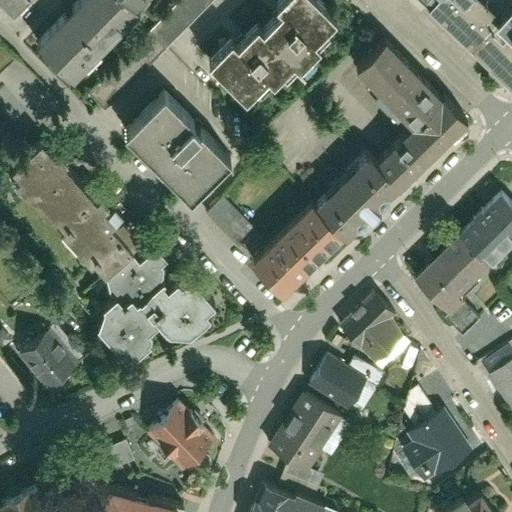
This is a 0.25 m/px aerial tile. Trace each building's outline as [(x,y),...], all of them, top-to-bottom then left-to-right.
[(76,0),(36,41),(71,75),(144,0),(76,0)] [(172,0),(90,85),(106,101),(203,0),(172,0)] [(227,34),(206,56),(243,92),(264,70),(271,77),(278,69),(284,74),(296,61),(302,67),(312,56),(307,51),(316,41),(311,36),(333,12),(321,0),(273,0),(279,4),(260,24),(255,18),(234,40),(227,34)] [(511,0),(421,0),(506,79),(511,73),(511,0)] [(358,67),(413,123),(439,98),(384,42),(358,67)] [(129,128),(192,191),(228,155),(165,92),(129,128)] [(464,124),(439,98),(413,123),(370,163),(391,185),(396,188),(464,124)] [(35,137),(6,164),(15,173),(10,178),(101,275),(127,250),(136,242),(100,204),(104,200),(95,191),(91,195),(58,161),(62,157),(53,148),(49,152),(35,137)] [(364,156),(309,208),(337,237),(391,185),(370,163),(364,156)] [(511,210),(493,192),(455,232),(486,262),(511,233),(511,210)] [(241,211),(224,195),(209,210),(226,226),(241,211)] [(309,208),(255,260),(283,289),(337,237),(309,208)] [(486,262),(455,232),(412,278),(444,307),(456,294),(486,262)] [(136,260),(127,250),(101,275),(106,280),(102,283),(109,291),(98,301),(93,321),(116,347),(129,347),(144,334),(145,326),(152,319),(164,332),(188,334),(202,321),(205,306),(205,296),(192,282),(188,285),(181,277),(176,282),(173,278),(164,287),(158,281),(161,278),(156,274),(163,268),(159,263),(164,257),(152,245),(136,260)] [(378,291),(343,324),(376,358),(399,336),(384,320),(395,309),(378,291)] [(476,314),(456,294),(444,307),(442,310),(460,329),(476,314)] [(55,323),(25,345),(52,383),(82,362),(55,323)] [(329,352),(311,380),(350,404),(367,375),(329,352)] [(511,359),(494,370),(511,402),(511,359)] [(467,442),(422,384),(397,404),(413,424),(405,430),(409,436),(400,443),(424,475),(467,442)] [(340,413),(303,390),(269,443),(306,466),(340,413)] [(213,433),(180,400),(151,428),(184,461),(213,433)] [(104,444),(113,464),(133,455),(124,435),(104,444)] [(64,511),(44,471),(0,493),(0,511),(64,511)] [(260,479),(249,511),(314,511),(319,499),(260,479)] [(178,511),(182,500),(102,482),(95,511),(178,511)] [(495,511),(478,486),(439,511),(495,511)]
